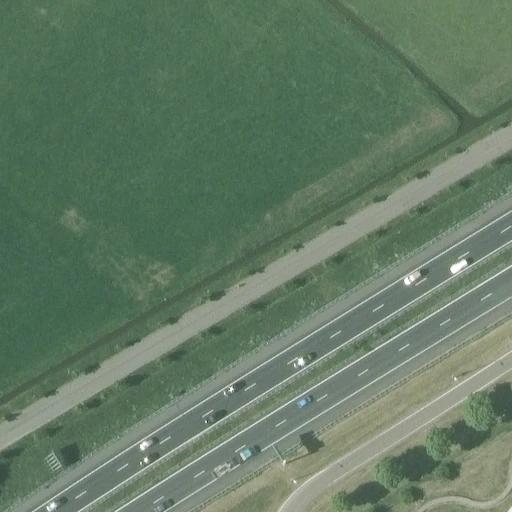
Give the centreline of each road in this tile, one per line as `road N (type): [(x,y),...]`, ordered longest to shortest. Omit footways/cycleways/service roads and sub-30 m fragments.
road 1 (unclassified): [(511,134),(0,435)]
road 2 (motorway): [(511,227),(56,511)]
road 3 (motorway): [(141,511),(511,282)]
